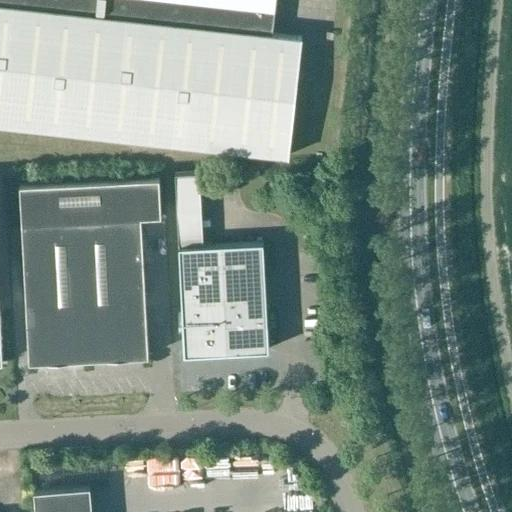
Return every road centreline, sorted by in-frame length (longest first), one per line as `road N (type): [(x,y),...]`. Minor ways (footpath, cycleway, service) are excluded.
road 1 (primary): [(462,511),(420,329),(411,243),(422,0)]
road 2 (unclassified): [(0,436),(289,429),(319,452),(348,511)]
